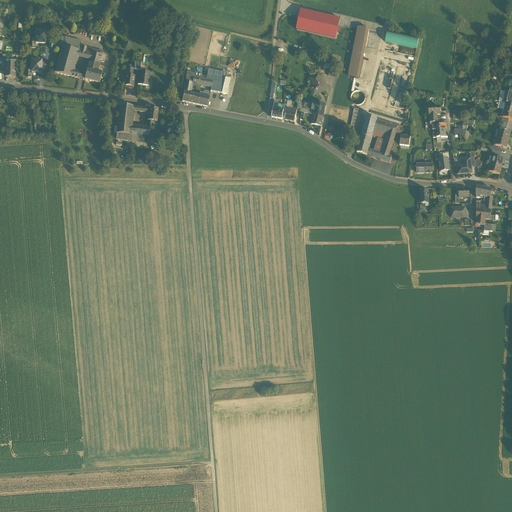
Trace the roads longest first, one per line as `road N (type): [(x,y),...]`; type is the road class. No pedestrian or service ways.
road 1 (residential): [(454,184),(394,180),(297,130),(264,122),(0,86)]
road 2 (track): [(184,107),(212,463)]
road 3 (track): [(212,463),(0,476)]
road 4 (track): [(264,122),(280,0)]
